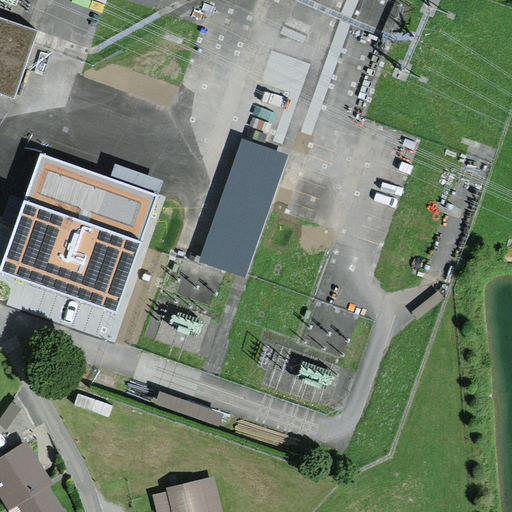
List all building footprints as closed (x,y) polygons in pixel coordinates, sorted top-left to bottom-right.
[(0,17),(0,93),(13,98),(37,30),(0,17)] [(41,176),(51,148),(23,138),(13,166),(41,176)] [(86,304),(110,235),(2,197),(0,203),(0,241),(66,265),(56,293),(86,304)] [(19,500),(26,511),(56,511),(40,486),(47,482),(24,445),(0,460),(0,488),(10,505),(19,500)] [(170,490),(175,511),(204,511),(198,483),(170,490)]
